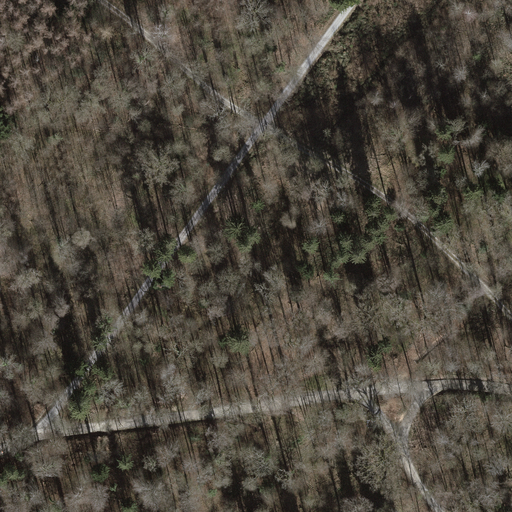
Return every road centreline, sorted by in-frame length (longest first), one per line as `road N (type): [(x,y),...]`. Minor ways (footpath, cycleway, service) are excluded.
road 1 (track): [(352,0),(42,433),(0,452)]
road 2 (track): [(511,313),(377,192),(210,91),(104,0)]
road 3 (track): [(431,385),(42,433)]
road 4 (track): [(431,385),(401,442),(441,511)]
